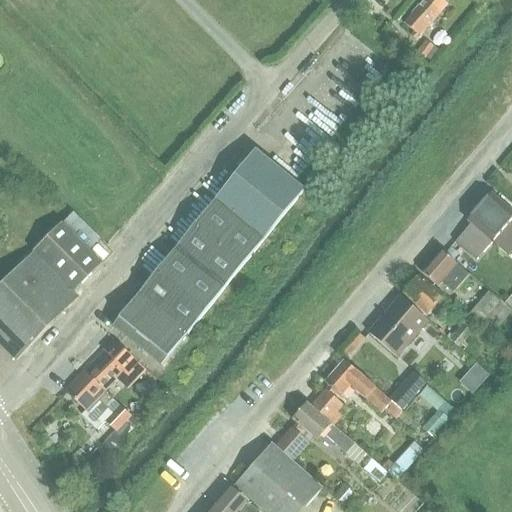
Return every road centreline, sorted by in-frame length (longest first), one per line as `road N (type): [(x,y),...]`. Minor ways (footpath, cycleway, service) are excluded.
road 1 (residential): [(341,0),(0,411)]
road 2 (residential): [(176,511),(511,120)]
